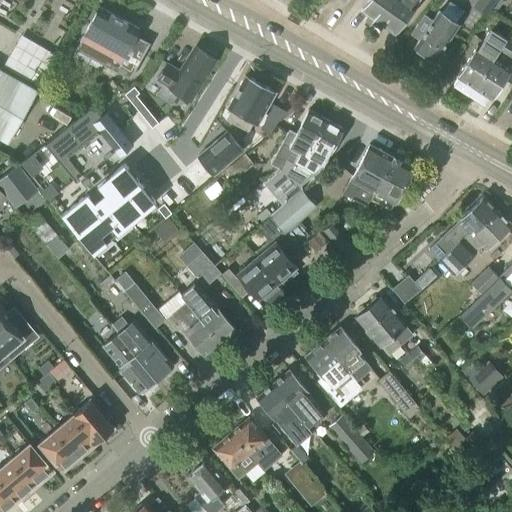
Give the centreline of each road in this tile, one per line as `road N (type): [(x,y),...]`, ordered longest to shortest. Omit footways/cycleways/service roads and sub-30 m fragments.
road 1 (residential): [(153,441),(429,206),(464,147)]
road 2 (secondary): [(464,147),(198,0)]
road 3 (residential): [(153,441),(0,271)]
